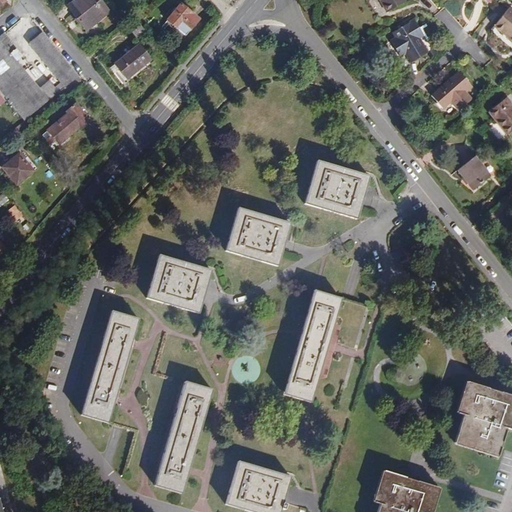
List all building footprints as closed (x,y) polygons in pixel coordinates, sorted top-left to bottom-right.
[(109,11),(99,0),(75,0),(67,7),(86,30),(109,11)] [(379,0),(386,13),(405,2),(404,0),(379,0)] [(198,18),(181,4),(167,20),(176,27),(184,35),(198,18)] [(511,10),(509,8),(494,26),(511,41),(511,10)] [(145,30),(135,18),(127,24),(137,36),(145,30)] [(416,34),(421,31),(414,20),(392,32),(396,38),(390,42),(399,57),(405,53),(411,63),(427,53),(419,38),(416,34)] [(11,40),(5,33),(0,36),(0,42),(3,46),(9,41),(11,40)] [(66,86),(76,78),(41,34),(30,43),(62,81),(66,86)] [(0,42),(0,90),(25,120),(59,92),(54,87),(49,81),(38,89),(16,62),(22,56),(9,41),(3,46),(0,42)] [(115,64),(119,69),(127,79),(151,59),(139,44),(132,50),(128,45),(122,50),(126,55),(115,64)] [(114,73),(119,69),(115,64),(110,68),(114,73)] [(431,96),(442,109),(451,102),(459,111),(472,100),(465,92),(472,86),(459,71),(431,96)] [(59,92),(66,86),(62,81),(54,87),(59,92)] [(488,111),(507,135),(511,131),(511,104),(506,97),(488,111)] [(68,114),(47,130),(58,143),(78,126),(79,127),(81,127),(88,122),(88,119),(75,103),(66,111),(68,114)] [(19,154),(2,168),(16,184),(33,171),(19,154)] [(490,176),(475,157),(457,170),(473,190),(490,176)] [(369,176),(317,161),(304,204),(356,219),(369,176)] [(290,223),(238,208),(225,251),(278,267),(284,244),(290,223)] [(211,271),(159,255),(146,298),(198,314),(211,271)] [(316,291),(314,291),(284,395),(309,403),(310,403),(318,375),(341,299),(316,291)] [(139,319),(111,311),(80,415),(108,423),(139,319)] [(212,390),(185,382),(154,486),(181,494),(212,390)] [(511,426),(511,395),(468,382),(458,414),(463,415),(454,441),(498,455),(506,429),(511,430),(511,426)] [(54,417),(47,420),(50,429),(57,426),(54,417)] [(290,477),(237,461),(225,504),(251,511),(279,511),(285,495),(290,477)] [(429,511),(438,488),(385,471),(375,503),(379,504),(376,511),(429,511)]
